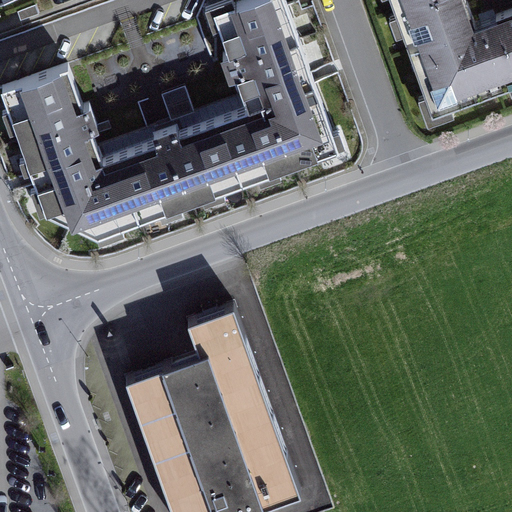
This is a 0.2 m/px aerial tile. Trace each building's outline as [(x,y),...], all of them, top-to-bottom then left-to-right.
[(237,70),(249,102),(314,79),(285,0),(238,0),(233,2),(238,15),(220,22),(229,48),(223,51),(231,73),(237,70)] [(403,30),(409,46),(475,22),(467,0),(392,0),(396,9),(404,7),(411,27),(403,30)] [(511,7),(475,22),(409,46),(426,92),(452,104),(511,82),(511,77),(511,74),(511,73),(511,7)] [(31,164),(37,180),(102,156),(91,125),(97,122),(89,100),(83,102),(68,61),(2,85),(10,107),(23,102),(29,120),(17,124),(28,155),(40,150),(43,160),(31,164)] [(249,102),(224,112),(246,177),(259,172),(255,161),(273,154),(277,166),(319,150),(313,137),(333,129),(314,79),(249,102)] [(156,136),(111,152),(135,218),(161,208),(157,197),(174,191),(179,202),(204,193),(199,181),(217,175),(221,186),(246,177),(224,112),(178,128),(176,121),(154,130),(156,136)] [(111,152),(102,156),(37,180),(38,185),(50,180),(54,189),(46,207),(98,232),(103,215),(115,211),(120,223),(135,218),(111,152)] [(188,317),(200,348),(257,503),(302,487),(233,300),(188,317)] [(176,511),(233,511),(257,503),(200,348),(126,375),(176,511)]
